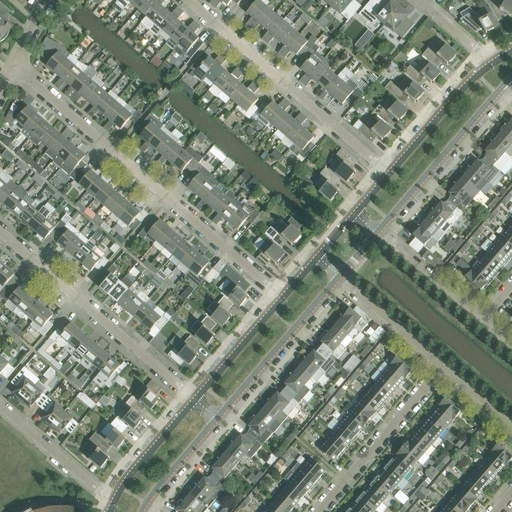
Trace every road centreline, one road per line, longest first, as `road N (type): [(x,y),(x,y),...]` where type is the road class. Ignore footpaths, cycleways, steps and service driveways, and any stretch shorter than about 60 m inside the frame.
road 1 (residential): [(282,298),(14,65)]
road 2 (residential): [(390,174),(187,0)]
road 3 (residential): [(192,399),(0,232)]
road 4 (tertiary): [(376,233),(511,77)]
road 5 (residential): [(320,511),(443,368)]
road 6 (tertiary): [(216,419),(336,279)]
road 7 (tertiary): [(492,63),(390,174)]
road 8 (residential): [(112,504),(0,406)]
road 9 (residential): [(336,279),(443,368)]
road 10 (residential): [(480,320),(376,233)]
road 11 (tertiary): [(282,298),(192,399)]
road 12 (tertiary): [(192,399),(137,461),(112,504)]
